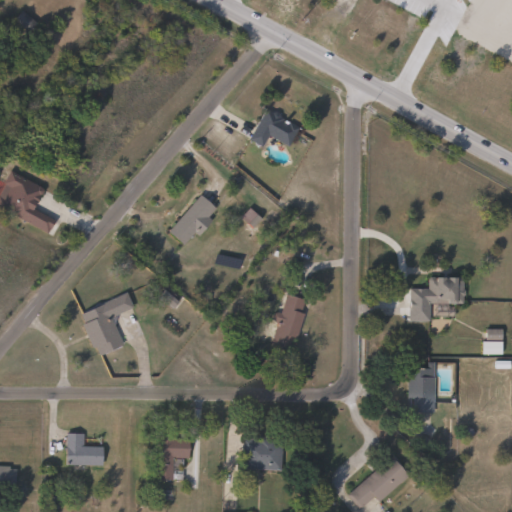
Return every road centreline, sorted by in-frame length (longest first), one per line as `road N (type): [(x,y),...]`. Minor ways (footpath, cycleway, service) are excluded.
road 1 (residential): [(273,30),(0,338)]
road 2 (residential): [(341,374),(313,385),(0,389)]
road 3 (secondary): [(511,162),(217,0)]
road 4 (residential): [(356,76),(341,374)]
